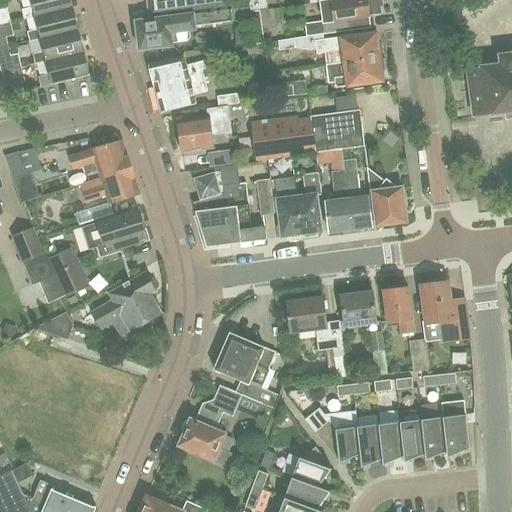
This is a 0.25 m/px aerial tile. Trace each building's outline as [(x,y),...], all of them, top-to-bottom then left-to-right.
[(73,6),(71,0),(30,0),(32,7),(22,10),(24,19),(34,16),(73,6)] [(208,10),(208,12),(231,9),(229,0),(147,0),(150,18),(208,10)] [(264,9),(262,0),(248,0),(250,11),(264,9)] [(379,0),(330,0),(321,1),(323,20),(323,21),(305,23),(307,36),(351,29),(349,17),(374,14),(378,13),(380,10),(381,7),(381,4),(380,0),(379,0)] [(78,29),(73,6),(34,16),(38,29),(28,32),(30,41),(40,39),(40,38),(78,29)] [(189,37),(188,25),(232,19),(231,9),(208,12),(208,10),(150,18),(136,20),(139,49),(156,47),(173,44),(186,42),(189,37)] [(263,42),(261,28),(249,30),(251,43),(263,42)] [(84,52),(78,29),(40,38),(40,39),(43,52),(33,54),(35,64),(45,61),(84,52)] [(383,56),(381,42),(378,43),(376,32),(316,42),(318,54),(327,53),(329,64),(345,62),(383,56)] [(310,50),(307,36),(278,41),(279,50),(296,48),(310,50)] [(13,69),(8,47),(0,48),(0,67),(1,72),(13,69)] [(89,75),(84,52),(45,61),(48,75),(39,77),(41,86),(89,75)] [(511,110),(511,52),(500,54),(501,64),(467,68),(474,116),(511,110)] [(171,79),(203,71),(214,68),(212,59),(186,65),(184,56),(150,65),(156,86),(172,82),(171,79)] [(383,80),(382,70),(385,69),(383,56),(345,62),(329,64),(327,64),(329,80),(330,83),(335,82),(336,87),(383,80)] [(16,81),(13,69),(1,72),(7,95),(14,93),(19,92),(16,81)] [(197,102),(196,95),(208,92),(203,71),(171,79),(172,82),(156,86),(162,111),(197,102)] [(275,88),(277,99),(295,96),(293,85),(275,88)] [(326,94),(325,88),(312,90),(313,96),(326,94)] [(239,104),(238,94),(217,97),(219,107),(239,104)] [(360,109),(311,115),(316,151),(365,145),(360,109)] [(252,123),(257,159),(316,151),(311,115),(252,123)] [(178,120),(182,151),(214,146),(212,136),(232,133),(230,116),(210,119),(210,116),(178,120)] [(132,168),(123,140),(70,156),(74,169),(84,166),(87,174),(99,170),(101,178),(132,168)] [(21,203),(41,198),(32,173),(44,169),(36,150),(19,153),(5,156),(21,203)] [(373,225),(369,196),(360,197),(355,159),(343,161),(345,171),(344,171),(351,228),(373,225)] [(224,193),(221,170),(220,170),(219,167),(213,168),(192,171),(201,200),(224,193)] [(140,194),(132,168),(101,178),(102,178),(82,184),(87,201),(107,195),(109,203),(140,194)] [(266,239),(265,225),(251,226),(246,183),(239,183),(237,168),(221,170),(224,193),(201,200),(193,202),(206,240),(216,245),(240,242),(266,239)] [(351,228),(344,171),(331,172),(334,200),(326,201),(330,231),(351,228)] [(320,229),(317,208),(319,208),(319,203),(323,202),(319,172),(303,174),(306,196),(297,197),(302,235),(318,232),(317,230),(320,229)] [(302,235),(297,197),(288,198),(285,176),(270,178),(272,188),(277,190),(278,200),(277,200),(278,213),(281,213),(284,234),(285,234),(286,237),(302,235)] [(378,189),(373,190),(377,225),(407,221),(403,186),(398,187),(387,178),(378,189)] [(258,215),(271,213),(267,182),(254,183),(258,215)] [(147,239),(139,211),(90,225),(83,227),(89,248),(96,246),(99,257),(122,251),(120,247),(147,239)] [(43,254),(33,228),(12,236),(32,285),(40,282),(48,303),(67,295),(57,274),(55,275),(47,258),(49,257),(47,253),(43,254)] [(69,247),(49,257),(47,258),(55,275),(57,274),(67,295),(87,285),(69,247)] [(115,320),(124,335),(163,312),(151,292),(156,291),(148,271),(109,293),(113,300),(96,310),(105,326),(115,320)] [(470,339),(465,301),(451,303),(448,282),(421,286),(427,323),(439,321),(441,337),(454,336),(454,341),(470,339)] [(388,321),(399,320),(401,333),(414,331),(408,287),(384,290),(388,321)] [(373,292),(341,296),(345,325),(377,321),(373,292)] [(318,327),(321,351),(344,348),(340,320),(327,322),(323,298),(287,303),(291,331),(318,327)] [(73,325),(66,313),(38,327),(39,330),(68,340),(73,325)] [(12,336),(15,328),(6,324),(2,332),(12,336)] [(269,368),(276,352),(266,347),(231,333),(215,370),(250,384),(256,387),(257,386),(262,388),(270,369),(269,368)] [(387,375),(382,333),(371,335),(376,376),(387,375)] [(411,364),(428,362),(426,340),(409,341),(411,364)] [(348,356),(339,357),(340,377),(349,376),(348,356)] [(429,369),(428,362),(411,364),(412,371),(429,369)] [(92,429),(124,441),(147,382),(115,370),(92,429)] [(456,374),(440,376),(441,386),(457,384),(456,374)] [(441,386),(440,376),(424,378),(425,388),(441,386)] [(414,389),(413,379),(397,381),(398,391),(414,389)] [(392,391),(391,381),(375,383),(376,393),(392,391)] [(354,385),(355,395),(371,394),(370,384),(354,385)] [(355,395),(354,385),(338,387),(339,397),(355,395)] [(244,395),(222,386),(215,400),(219,411),(234,417),(244,395)] [(262,388),(257,386),(256,387),(252,398),(274,408),(279,395),(262,388)] [(269,421),(273,410),(262,406),(258,417),(269,421)] [(427,455),(423,420),(422,410),(401,413),(402,423),(405,457),(405,463),(407,462),(413,463),(413,460),(426,455),(427,455)] [(470,449),(466,415),(444,418),(448,452),(447,452),(448,458),(449,457),(456,459),(456,455),(470,449)] [(216,460),(231,466),(236,455),(221,448),(227,434),(191,418),(190,421),(186,422),(183,429),(185,433),(179,446),(215,461),(216,460)] [(448,452),(444,418),(423,420),(427,455),(426,455),(427,460),(428,460),(435,461),(434,457),(447,452),(448,452)] [(362,455),(359,427),(337,430),(330,421),(315,433),(337,461),(340,461),(340,463),(342,463),(351,464),(350,459),(361,455),(362,455)] [(405,457),(402,423),(380,425),(384,459),(383,460),(384,465),(385,465),(392,466),(392,462),(405,457)] [(384,459),(380,425),(359,427),(362,455),(361,455),(362,468),(364,467),(371,468),(370,465),(383,460),(384,459)] [(332,469),(330,468),(331,466),(316,448),(303,458),(301,458),(293,479),(319,488),(319,487),(326,478),(331,479),(332,470),(332,469)] [(277,455),(267,451),(261,467),(271,470),(277,455)] [(0,467),(10,463),(5,454),(0,456),(0,467)] [(91,511),(95,504),(44,483),(37,500),(27,496),(21,485),(36,477),(30,465),(15,472),(14,470),(0,476),(0,511),(91,511)] [(269,475),(259,472),(254,487),(263,490),(269,475)] [(330,502),(330,493),(331,492),(319,487),(319,488),(293,479),(286,499),(318,511),(318,510),(325,500),(330,502)] [(261,495),(252,492),(246,507),(256,511),(261,495)] [(206,511),(207,510),(186,502),(182,511),(147,496),(139,511),(206,511)] [(323,511),(318,510),(318,511),(286,499),(280,511),(323,511)]
